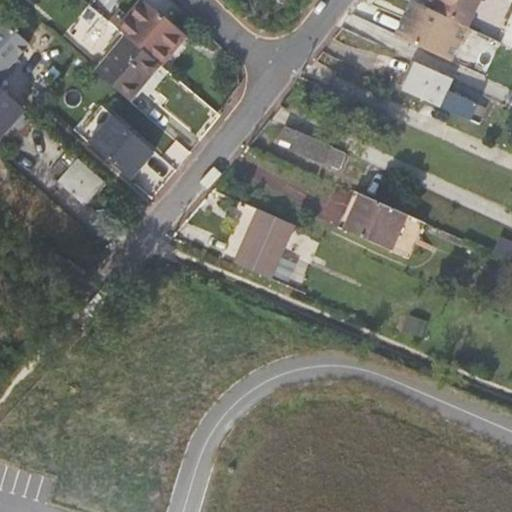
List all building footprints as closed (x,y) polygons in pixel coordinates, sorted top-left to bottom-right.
[(463,26),(474,0),(427,0),(424,7),(429,9),(463,26)] [(158,62),(180,36),(142,2),(119,28),(126,35),(158,62)] [(495,41),(463,26),(429,9),(415,37),(443,50),(449,38),(488,56),(495,41)] [(7,68),(30,42),(0,15),(0,82),(10,71),(7,68)] [(95,70),(127,99),(143,80),(124,63),(135,49),(154,67),(158,62),(126,35),(95,70)] [(158,62),(167,70),(189,44),(180,36),(158,62)] [(511,62),(511,49),(500,44),(493,57),(511,66),(511,62)] [(124,63),(143,80),(154,67),(135,49),(124,63)] [(410,76),(403,91),(468,120),(475,105),(443,90),(448,78),(410,60),(404,73),(410,76)] [(0,85),(0,134),(25,108),(0,85)] [(468,120),(476,123),(483,109),(475,105),(468,120)] [(89,143),(132,181),(157,152),(114,114),(89,143)] [(303,155),(347,174),(353,160),(341,155),(341,154),(295,133),(294,134),(284,130),(279,141),(288,146),(287,148),(303,155)] [(82,202),(104,178),(81,158),(70,170),(60,162),(50,173),(60,182),(82,202)] [(352,191),(337,226),(404,255),(419,221),(352,191)] [(249,206),(226,259),(260,274),(272,245),(282,221),(249,206)] [(303,229),(288,223),(283,235),(298,241),(303,229)] [(404,255),(337,226),(336,228),(403,257),(404,255)] [(302,247),(309,252),(313,245),(305,240),(302,247)]
